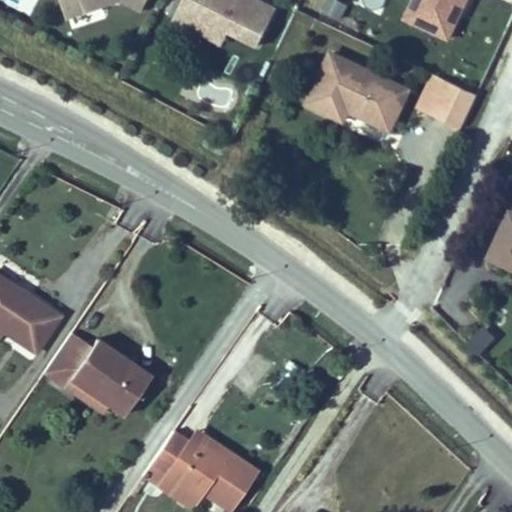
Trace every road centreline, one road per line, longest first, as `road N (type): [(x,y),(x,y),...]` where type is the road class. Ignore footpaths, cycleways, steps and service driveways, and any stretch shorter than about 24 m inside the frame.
road 1 (tertiary): [(0,103),(252,242),(382,342)]
road 2 (residential): [(382,342),(511,74)]
road 3 (unknown): [(289,270),(115,511)]
road 4 (tertiary): [(382,342),(511,465)]
